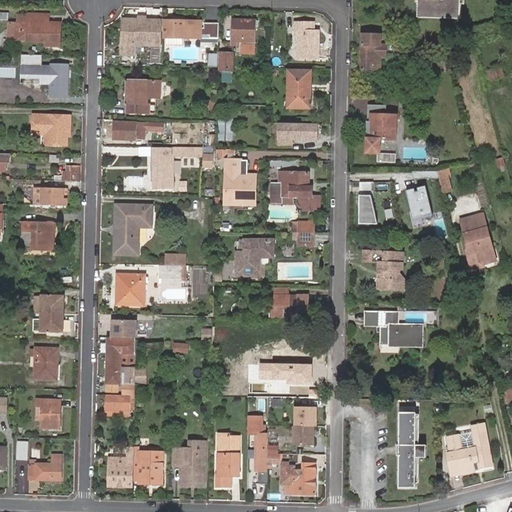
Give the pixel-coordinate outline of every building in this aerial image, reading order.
[(420,0),(419,18),(463,19),(463,0),(420,0)] [(48,26),(48,15),(28,14),(23,14),(18,14),(18,39),(23,39),(27,39),(27,40),(47,41),(46,46),(60,46),(60,26),(48,26)] [(152,45),(160,46),(160,21),(123,20),(123,32),(122,36),(122,47),(126,47),(126,54),(136,54),(136,45),(152,45)] [(255,46),(255,21),(233,20),(233,46),(255,46)] [(219,25),(219,24),(205,24),(205,29),(202,29),(202,22),(202,21),(186,21),(165,21),(165,38),(184,38),(202,38),(202,36),(211,36),(211,39),(219,39),(219,25)] [(313,31),(313,23),(296,22),(296,35),(300,35),(300,58),(319,58),(319,31),(313,31)] [(381,55),(382,33),(363,33),(361,70),(381,71),(381,58),(384,58),(384,55),(381,55)] [(160,46),(152,45),(151,66),(162,66),(162,46),(160,46)] [(233,71),(233,52),(221,52),(220,71),(233,71)] [(219,54),(209,54),(209,67),(218,67),(219,54)] [(30,57),(14,56),(14,66),(29,67),(30,57)] [(445,57),(424,61),(427,76),(448,71),(445,57)] [(73,97),(74,65),(51,64),(51,68),(44,67),(43,87),(51,88),(50,96),(73,97)] [(502,68),(488,72),(490,82),(505,78),(502,68)] [(308,101),(311,101),(311,82),(310,82),(310,73),(291,72),(290,82),(289,108),(307,109),(308,101)] [(156,98),(156,82),(127,81),(126,105),(128,105),(128,113),(156,113),(156,106),(150,106),(150,98),(156,98)] [(420,95),(404,95),(404,107),(422,107),(420,95)] [(367,105),(367,115),(371,116),(371,115),(387,115),(387,106),(367,105)] [(40,115),(40,134),(46,134),(45,144),(67,144),(68,131),(70,131),(71,116),(40,115)] [(367,135),(366,153),(381,153),(381,147),(381,139),(395,140),(396,116),(387,115),(371,115),(371,116),(367,115),(367,122),(366,122),(366,135),(367,135)] [(234,118),(219,118),(218,142),(233,142),(234,118)] [(145,123),(115,122),(114,139),(136,139),(136,136),(142,136),(142,132),(145,132),(145,128),(161,129),(161,122),(145,122),(145,123)] [(287,123),(275,123),(275,130),(288,130),(288,135),(318,135),(318,124),(287,123)] [(275,130),(277,136),(288,136),(288,142),(318,142),(318,135),(288,135),(288,130),(275,130)] [(180,142),(180,134),(164,132),(163,141),(180,142)] [(153,158),(152,181),(172,181),(173,160),(201,160),(202,148),(154,148),(153,158)] [(229,150),(217,150),(216,159),(224,159),(229,155),(229,150)] [(213,156),(204,156),(203,168),(213,168),(213,156)] [(504,158),(496,160),(499,169),(506,166),(504,158)] [(228,169),(243,169),(243,160),(229,159),(228,169)] [(243,160),(243,169),(228,169),(228,171),(243,171),(247,171),(247,170),(250,170),(250,160),(243,160)] [(72,181),(82,181),(82,166),(72,166),(72,176),(72,181)] [(449,168),(439,170),(441,178),(444,193),(454,191),(449,168)] [(441,178),(439,170),(437,171),(425,171),(427,178),(441,178)] [(247,171),(243,171),(228,171),(228,178),(233,178),(233,188),(228,188),(227,198),(241,199),(241,204),(257,205),(258,175),(250,175),(247,174),(247,171)] [(285,184),(283,184),(283,201),(284,201),(295,201),(295,198),(300,198),(300,201),(320,202),(320,197),(313,196),(313,186),(310,186),(310,173),(301,173),(294,173),(285,172),(285,184)] [(371,195),(371,182),(360,182),(360,195),(371,195)] [(283,201),(283,184),(273,184),(273,202),(273,204),(295,204),(295,201),(284,201),(283,201)] [(42,205),(67,205),(68,197),(64,197),(64,187),(48,187),(42,187),(42,205)] [(433,215),(426,187),(418,189),(419,192),(416,193),(415,190),(407,192),(414,220),(425,217),(433,215)] [(375,215),(371,195),(360,195),(359,224),(375,224),(375,215)] [(320,202),(300,201),(305,208),(305,211),(320,211),(320,202)] [(116,204),(115,235),(133,235),(132,254),(138,254),(139,226),(151,227),(152,205),(116,204)] [(485,214),(477,216),(481,230),(489,228),(485,214)] [(469,247),(468,247),(472,262),(473,262),(482,260),(485,261),(488,263),(498,261),(489,228),(481,230),(477,216),(463,220),(468,241),(469,247)] [(22,221),(21,242),(32,243),(31,249),(55,250),(55,232),(57,232),(57,222),(22,221)] [(294,222),(294,232),(301,233),(316,233),(316,223),(294,222)] [(315,242),(316,233),(301,233),(301,241),(315,242)] [(133,235),(115,235),(114,253),(132,254),(133,235)] [(238,273),(263,274),(263,264),(263,255),(271,256),(274,256),(275,242),(248,241),(248,251),(243,250),(239,250),(238,273)] [(390,286),(389,290),(393,290),(403,290),(404,277),(399,272),(402,269),(402,252),(364,251),(364,262),(377,262),(377,271),(380,271),(379,277),(377,277),(377,289),(390,286)] [(166,255),(166,265),(180,266),(185,266),(187,266),(187,255),(166,255)] [(482,260),(473,262),(475,268),(485,265),(485,261),(482,260)] [(166,265),(157,265),(157,278),(160,278),(160,283),(173,284),(173,279),(180,279),(180,266),(166,265)] [(144,305),(144,275),(117,274),(116,304),(144,305)] [(308,314),(309,294),(289,294),(276,293),(276,304),(271,303),(271,318),(298,318),(298,314),(308,314)] [(42,314),(42,296),(34,296),(33,314),(42,314)] [(42,314),(63,315),(64,296),(42,296),(42,314)] [(424,345),(425,325),(400,324),(400,312),(387,312),(365,311),(364,327),(381,328),(381,344),(387,344),(424,345)] [(63,332),(63,315),(42,314),(42,331),(63,332)] [(136,338),(137,320),(113,320),(112,337),(136,338)] [(203,339),(211,339),(212,326),(204,326),(203,339)] [(213,326),(213,342),(213,345),(227,346),(228,326),(213,326)] [(136,373),(137,340),(122,340),(117,339),(110,339),(110,354),(108,372),(108,383),(109,383),(125,383),(125,395),(131,395),(136,395),(136,373)] [(189,345),(175,344),(174,353),(188,353),(189,345)] [(36,349),(35,378),(53,379),(54,363),(57,364),(57,349),(36,349)] [(313,365),(262,363),(261,378),(289,379),(288,385),(312,386),(313,365)] [(511,400),(511,391),(511,386),(501,388),(504,402),(511,400)] [(131,409),(131,395),(125,395),(108,395),(107,411),(130,411),(131,409)] [(56,411),(57,400),(42,400),(37,400),(37,407),(42,407),(42,429),(60,429),(60,411),(56,411)] [(378,402),(369,407),(374,417),(384,412),(378,402)] [(317,427),(317,407),(296,406),(296,426),(314,427),(317,427)] [(414,488),(414,485),(413,414),(412,415),(411,406),(396,406),(396,445),(396,458),(396,488),(414,488)] [(268,444),(268,433),(264,433),(264,425),(262,425),(262,411),(251,410),(251,425),(248,425),(248,434),(256,434),(254,470),(259,470),(259,483),(267,483),(268,467),(268,463),(268,457),(268,444)] [(484,423),(470,426),(471,432),(486,429),(484,423)] [(314,446),(314,427),(296,426),(294,426),(294,445),(314,446)] [(486,429),(471,432),(472,434),(475,449),(462,451),(459,436),(446,438),(449,451),(449,454),(447,454),(450,472),(460,470),(461,475),(475,472),(475,469),(474,465),(478,464),(478,468),(493,466),(486,429)] [(472,434),(459,436),(462,451),(475,449),(472,434)] [(228,476),(232,476),(239,476),(239,454),(240,441),(231,441),(231,454),(219,454),(219,476),(217,476),(217,486),(228,487),(228,476)] [(231,441),(220,441),(219,454),(231,454),(231,441)] [(27,461),(28,442),(18,442),(17,460),(27,461)] [(204,485),(205,458),(181,458),(181,449),(176,449),(175,465),(182,465),(182,484),(204,485)] [(187,454),(187,449),(181,449),(181,458),(205,458),(205,455),(187,454)] [(163,484),(164,452),(140,452),(140,456),(136,456),(135,473),(140,473),(140,483),(163,484)] [(62,481),(62,456),(52,456),(52,464),(36,464),(36,460),(30,460),(30,465),(29,465),(30,481),(41,481),(62,481)] [(128,458),(110,458),(109,487),(133,487),(133,456),(128,456),(128,458)] [(295,467),(288,467),(288,484),(288,491),(288,494),(316,495),(317,465),(303,464),(302,471),(295,471),(295,467)]
